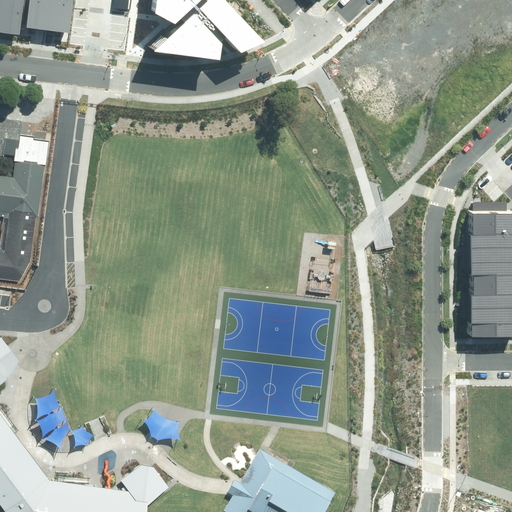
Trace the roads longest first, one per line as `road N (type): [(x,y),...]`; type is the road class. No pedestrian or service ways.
road 1 (residential): [(0,65),(198,85),(251,72),(318,36)]
road 2 (residential): [(434,358),(441,194),(461,160),(511,111)]
road 3 (residential): [(434,358),(427,511)]
